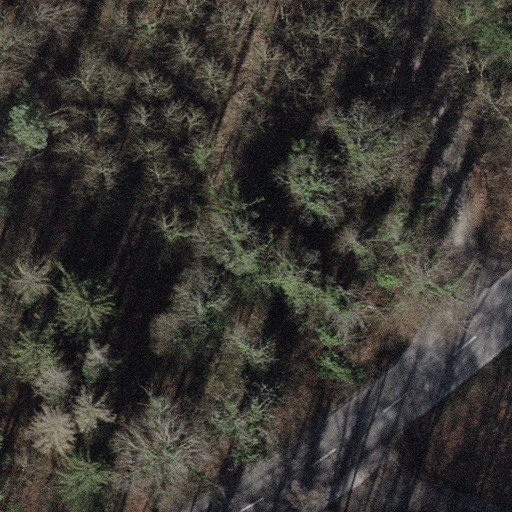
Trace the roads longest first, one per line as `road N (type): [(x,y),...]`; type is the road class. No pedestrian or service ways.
road 1 (tertiary): [(201,511),(459,348),(511,303)]
road 2 (track): [(423,0),(459,348)]
road 3 (track): [(315,438),(507,511)]
road 4 (track): [(0,122),(56,73),(93,0)]
